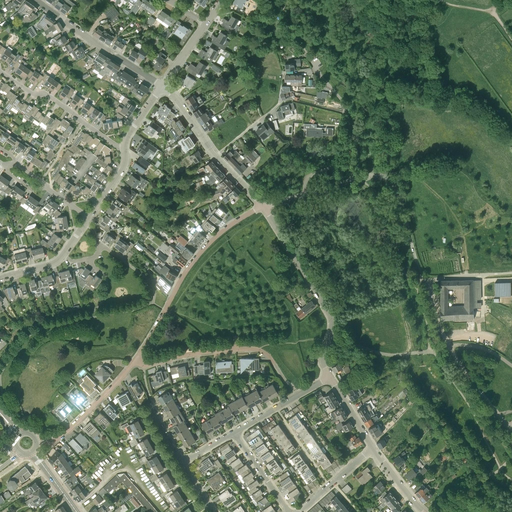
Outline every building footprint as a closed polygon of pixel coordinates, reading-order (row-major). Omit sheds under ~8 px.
[(21,5),(24,0),(12,0),(11,3),(10,2),(7,4),(8,4),(5,6),(8,10),(10,9),(9,7),(13,5),(14,7),(17,4),(18,3),(21,5)] [(54,0),(54,2),(56,4),(54,6),(60,11),(65,3),(67,0),(54,0)] [(144,0),(141,6),(147,10),(151,3),(146,0),(144,0)] [(242,9),(246,0),(237,0),(235,5),(242,9)] [(24,13),(34,7),(26,1),(23,5),(26,8),(23,11),(18,14),(17,13),(13,15),(15,19),(24,13)] [(65,3),(60,11),(65,14),(67,11),(70,13),(74,8),(69,4),(68,5),(65,3)] [(151,3),(147,10),(153,14),(157,7),(151,3)] [(111,26),(120,21),(117,16),(113,9),(115,8),(113,5),(103,12),(111,23),(110,24),(111,26)] [(130,16),(133,12),(137,6),(135,5),(127,15),(130,16)] [(34,7),(24,13),(24,14),(25,15),(23,16),(26,20),(30,18),(31,20),(32,19),(33,20),(34,17),(35,18),(37,16),(38,14),(36,12),(37,12),(36,10),(37,9),(34,7)] [(157,17),(163,21),(168,15),(162,11),(157,17)] [(44,31),(48,28),(47,26),(48,24),(50,26),(54,21),(45,15),(37,26),(42,29),(41,30),(42,31),(43,30),(44,31)] [(168,15),(163,21),(169,25),(173,19),(168,15)] [(236,25),(239,20),(232,16),(229,21),(224,18),(222,21),(223,22),(221,26),(233,34),(235,31),(236,32),(239,27),(236,25)] [(58,22),(49,27),(52,31),(52,32),(57,29),(58,32),(63,29),(58,22)] [(92,34),(99,38),(104,30),(105,30),(110,27),(111,26),(110,24),(108,25),(107,23),(102,26),(101,24),(99,27),(98,26),(96,30),(96,29),(92,34)] [(178,27),(177,26),(174,32),(182,38),(184,35),(188,29),(181,24),(178,27)] [(31,38),(37,34),(31,26),(26,29),(31,38)] [(104,30),(99,38),(101,40),(103,41),(104,41),(104,42),(109,34),(110,34),(112,31),(110,27),(105,30),(104,30)] [(229,34),(225,32),(224,34),(221,32),(218,37),(212,34),(210,37),(213,39),(211,42),(219,47),(224,49),(224,42),(229,34)] [(112,40),(113,39),(115,36),(112,35),(110,34),(109,34),(104,42),(109,45),(112,40)] [(59,46),(61,44),(67,40),(67,41),(69,40),(69,39),(64,36),(63,36),(61,38),(59,37),(58,35),(52,39),(54,42),(56,41),(59,46)] [(113,39),(112,40),(115,42),(112,47),(116,49),(121,42),(117,39),(117,38),(115,36),(113,39)] [(61,44),(63,47),(64,46),(67,51),(75,46),(76,46),(77,45),(72,42),(72,41),(69,43),(68,43),(67,41),(67,40),(61,44)] [(121,42),(116,49),(120,52),(125,44),(121,42)] [(4,61),(10,52),(2,46),(0,48),(0,52),(2,54),(0,56),(0,57),(1,58),(0,59),(2,59),(3,60),(4,61)] [(75,46),(67,51),(69,54),(71,53),(74,57),(76,60),(84,55),(82,52),(86,50),(81,47),(81,46),(78,48),(77,48),(76,46),(75,46)] [(140,49),(135,46),(128,57),(135,61),(138,56),(143,59),(148,52),(141,47),(140,49)] [(214,49),(210,47),(209,49),(207,48),(205,51),(202,49),(198,55),(211,63),(213,60),(212,59),(215,54),(217,55),(219,51),(220,51),(215,48),(214,49)] [(16,61),(17,61),(19,58),(10,52),(4,61),(5,62),(6,62),(7,64),(8,63),(9,64),(11,61),(15,63),(16,61)] [(93,69),(101,64),(101,65),(106,57),(99,52),(94,60),(92,62),(95,63),(94,64),(94,65),(91,67),(93,69)] [(159,71),(164,63),(164,62),(166,59),(165,59),(167,56),(161,52),(158,55),(159,56),(156,60),(157,61),(153,67),(159,71)] [(93,69),(99,72),(101,69),(100,68),(103,65),(105,67),(110,59),(106,57),(101,65),(101,64),(93,69)] [(17,61),(16,61),(15,63),(13,66),(17,69),(15,72),(16,72),(15,74),(17,74),(18,75),(19,75),(25,67),(17,61),(19,58),(17,61)] [(101,69),(99,72),(98,73),(100,74),(100,75),(103,77),(106,72),(108,73),(114,62),(110,59),(105,67),(103,69),(102,69),(101,69)] [(286,71),(295,70),(294,66),(301,66),(300,59),(293,60),(294,63),(285,64),(286,71)] [(106,72),(103,77),(106,78),(108,75),(109,77),(113,71),(115,73),(120,66),(114,62),(108,73),(106,72)] [(201,75),(206,66),(199,62),(196,67),(191,64),(189,67),(187,71),(197,77),(199,73),(201,75)] [(25,67),(19,75),(20,76),(21,77),(22,78),(23,78),(24,78),(26,75),(29,78),(33,73),(25,67)] [(33,73),(29,78),(29,79),(30,80),(31,82),(33,82),(36,79),(39,82),(42,79),(43,77),(38,73),(40,71),(40,69),(38,68),(37,68),(35,71),(33,73)] [(123,83),(128,75),(123,71),(121,73),(119,72),(114,79),(119,82),(120,81),(123,83)] [(43,77),(42,79),(45,82),(43,84),(44,85),(44,86),(45,87),(46,87),(47,88),(53,79),(45,74),(43,77)] [(134,79),(128,75),(123,83),(127,85),(126,87),(131,90),(136,82),(133,81),(134,79)] [(301,83),(302,76),(286,75),(285,81),(291,81),(291,85),(300,86),(301,83)] [(194,80),(187,76),(185,80),(182,78),(178,83),(184,87),(185,86),(189,88),(194,80)] [(62,85),(53,79),(47,88),(48,89),(49,90),(50,91),(51,90),(52,91),(54,88),(58,91),(62,85)] [(0,82),(0,90),(3,92),(4,91),(7,93),(5,96),(8,98),(11,93),(9,91),(11,88),(7,85),(5,84),(4,84),(1,81),(0,82)] [(140,86),(136,84),(131,91),(137,95),(138,94),(142,96),(144,92),(145,93),(148,89),(146,87),(144,86),(141,84),(140,86)] [(282,100),(286,99),(284,93),(291,91),(291,87),(282,86),(283,90),(281,91),(280,94),(282,100)] [(69,98),(73,93),(64,87),(58,95),(59,96),(61,99),(62,98),(63,99),(65,96),(69,98)] [(18,111),(19,109),(22,106),(19,104),(20,103),(18,102),(19,101),(16,98),(17,96),(14,94),(10,100),(5,108),(8,110),(11,108),(12,107),(15,109),(16,109),(18,111)] [(189,105),(201,98),(200,96),(197,98),(195,94),(185,100),(189,105)] [(80,106),(84,101),(75,95),(69,103),(70,104),(72,106),(73,106),(74,106),(76,103),(80,106)] [(125,104),(124,106),(132,112),(135,107),(129,103),(131,101),(125,97),(122,101),(123,102),(125,104)] [(189,105),(192,111),(200,105),(204,103),(203,102),(201,98),(189,105)] [(90,113),(94,108),(86,102),(80,111),(81,111),(83,114),(84,113),(85,114),(87,111),(90,113)] [(295,109),(293,103),(281,106),(282,109),(277,111),(279,120),(285,118),(284,115),(292,113),(291,111),(296,109),(295,109)] [(22,106),(19,109),(22,111),(25,113),(24,114),(24,115),(23,118),(27,120),(36,107),(33,105),(32,107),(28,104),(27,106),(26,105),(25,106),(23,104),(22,106)] [(160,118),(163,121),(164,120),(169,124),(171,121),(176,115),(170,111),(171,110),(167,106),(165,104),(163,106),(162,106),(158,112),(162,115),(160,118)] [(132,112),(124,106),(122,109),(120,107),(119,108),(118,107),(115,111),(117,113),(121,115),(122,113),(128,117),(132,112)] [(41,122),(43,118),(41,117),(42,116),(40,115),(41,113),(38,111),(39,109),(36,107),(27,120),(30,123),(33,121),(34,120),(37,122),(40,124),(41,122)] [(99,119),(103,114),(94,108),(90,113),(88,116),(89,117),(91,120),(92,119),(93,120),(95,117),(99,119)] [(197,118),(204,113),(203,111),(200,108),(193,112),(197,118)] [(202,125),(213,117),(209,110),(206,112),(204,113),(197,118),(202,125)] [(213,117),(202,125),(205,130),(212,126),(214,129),(224,122),(221,119),(218,121),(215,116),(213,117)] [(49,133),(53,127),(58,120),(55,118),(54,120),(50,117),(49,119),(48,118),(47,118),(45,117),(43,118),(41,122),(43,123),(43,124),(47,126),(46,127),(45,131),(49,133)] [(61,136),(65,139),(67,137),(68,138),(70,135),(69,134),(73,128),(69,125),(70,124),(63,118),(60,122),(61,122),(59,124),(66,129),(61,136)] [(174,120),(171,125),(179,137),(184,133),(182,131),(186,128),(180,119),(176,122),(174,120)] [(121,120),(112,122),(113,128),(115,127),(116,128),(119,128),(119,126),(122,126),(121,120)] [(113,128),(112,122),(103,123),(104,129),(107,129),(107,130),(111,129),(111,128),(113,128)] [(163,128),(154,122),(151,126),(150,125),(148,126),(147,127),(147,126),(144,130),(149,134),(149,136),(151,137),(153,137),(155,134),(157,135),(159,131),(160,132),(163,128)] [(274,131),(267,123),(265,126),(264,125),(256,131),(263,139),(274,131)] [(326,128),(316,127),(316,125),(304,125),(304,130),(306,130),(306,136),(322,136),(322,135),(333,136),(334,128),(326,128),(326,133),(322,133),(322,128),(326,128)] [(3,127),(0,130),(0,140),(3,143),(5,140),(9,135),(6,133),(6,132),(6,131),(7,129),(3,127)] [(76,147),(76,146),(81,140),(84,142),(85,140),(88,143),(92,138),(88,135),(85,134),(81,131),(72,144),(76,147)] [(44,139),(55,146),(58,142),(59,143),(60,142),(61,143),(63,141),(64,141),(65,139),(61,136),(60,135),(56,140),(47,134),(44,139)] [(5,140),(11,144),(15,147),(16,147),(19,142),(21,140),(17,137),(16,138),(15,138),(15,139),(9,135),(5,140)] [(191,139),(189,136),(184,140),(185,141),(181,143),(182,143),(184,146),(187,146),(189,149),(195,145),(193,142),(194,141),(192,139),(191,139)] [(88,143),(87,144),(90,146),(93,144),(96,146),(95,148),(96,149),(93,154),(96,156),(99,151),(100,150),(104,145),(99,141),(100,140),(95,137),(93,139),(92,138),(88,143)] [(47,156),(47,155),(52,158),(53,156),(54,153),(53,152),(53,151),(53,150),(55,146),(44,139),(41,143),(50,149),(46,155),(47,156)] [(158,149),(145,140),(143,143),(142,142),(137,150),(139,151),(138,151),(139,152),(139,151),(145,155),(147,151),(153,155),(158,149)] [(16,147),(15,147),(13,150),(18,153),(20,151),(21,151),(23,153),(29,145),(25,142),(24,143),(23,143),(22,144),(19,142),(16,147)] [(76,147),(72,144),(70,147),(69,147),(68,150),(67,150),(65,153),(70,157),(73,154),(74,154),(75,152),(82,156),(85,153),(82,151),(76,146),(76,147)] [(29,145),(23,153),(26,154),(26,156),(24,158),(29,161),(31,158),(35,153),(34,153),(31,151),(32,150),(32,149),(33,148),(29,145)] [(100,150),(102,152),(103,151),(105,159),(103,161),(109,166),(111,163),(110,162),(111,161),(110,161),(111,160),(110,159),(109,152),(111,150),(104,145),(100,150)] [(223,157),(231,164),(240,155),(238,152),(236,150),(233,154),(230,151),(228,153),(227,153),(223,157)] [(199,151),(198,151),(190,156),(192,161),(194,159),(196,162),(202,158),(199,154),(200,154),(199,154),(198,152),(199,151)] [(240,155),(231,164),(234,168),(250,153),(248,151),(243,156),(240,155)] [(250,152),(250,153),(234,168),(240,174),(247,168),(245,166),(246,164),(245,163),(248,160),(251,164),(256,159),(250,152)] [(70,157),(65,153),(62,157),(61,159),(61,160),(59,163),(63,166),(62,166),(68,170),(71,172),(74,168),(67,164),(69,161),(68,160),(70,157)] [(34,160),(34,159),(32,163),(34,164),(34,165),(39,168),(40,166),(44,169),(48,163),(49,164),(51,161),(50,160),(52,158),(47,155),(47,156),(43,162),(36,157),(34,160)] [(150,163),(141,157),(137,162),(136,162),(132,167),(136,169),(137,170),(143,174),(150,163)] [(105,175),(111,167),(109,166),(103,161),(102,161),(100,164),(102,165),(102,166),(104,168),(101,172),(105,175)] [(210,172),(216,167),(212,161),(205,166),(206,167),(204,169),(203,167),(199,169),(200,170),(198,171),(198,173),(195,174),(194,173),(191,174),(192,177),(195,175),(196,176),(198,174),(201,173),(204,171),(208,173),(210,171),(210,172)] [(63,166),(59,163),(50,176),(54,178),(53,179),(56,181),(59,183),(62,180),(63,178),(60,176),(61,175),(58,173),(62,166),(63,166)] [(207,183),(211,181),(221,172),(219,169),(218,169),(218,168),(217,168),(216,167),(210,172),(211,173),(207,176),(210,178),(209,179),(204,181),(204,180),(196,184),(194,185),(195,188),(207,183)] [(95,181),(99,183),(105,175),(101,172),(96,169),(94,172),(95,172),(91,178),(95,180),(95,181)] [(211,181),(207,183),(210,186),(215,181),(217,184),(225,176),(224,175),(224,174),(223,174),(223,173),(221,172),(211,181)] [(146,180),(137,174),(135,177),(132,175),(130,178),(131,179),(129,183),(128,182),(135,188),(138,184),(142,187),(143,188),(146,184),(144,183),(146,180)] [(94,191),(99,183),(95,181),(95,180),(91,178),(91,177),(89,180),(91,182),(90,182),(92,185),(89,189),(92,191),(94,192),(94,191)] [(220,192),(231,182),(226,177),(220,183),(222,185),(218,190),(220,192)] [(6,193),(9,188),(7,186),(10,182),(5,178),(0,185),(5,189),(3,191),(6,193)] [(72,184),(68,181),(63,178),(62,180),(59,183),(60,183),(60,184),(59,186),(63,189),(63,188),(68,191),(72,184)] [(235,186),(231,182),(220,192),(213,195),(210,197),(211,199),(222,194),(227,190),(229,192),(235,186)] [(15,196),(20,189),(15,185),(12,189),(9,188),(6,193),(8,195),(10,193),(15,196)] [(76,185),(74,187),(70,192),(77,197),(79,195),(85,194),(87,195),(88,193),(89,193),(90,194),(92,191),(89,189),(86,186),(84,189),(79,189),(79,187),(76,185)] [(236,196),(241,192),(236,187),(225,198),(227,200),(230,197),(231,197),(234,194),(236,196)] [(129,192),(123,188),(123,189),(121,188),(120,190),(121,191),(118,196),(127,202),(130,197),(132,199),(137,193),(131,189),(129,192)] [(20,203),(24,198),(21,196),(24,192),(20,189),(15,196),(19,199),(18,201),(20,203)] [(29,206),(34,199),(29,196),(26,200),(24,198),(20,203),(23,205),(24,203),(29,206)] [(34,199),(29,206),(34,209),(32,212),(35,213),(37,211),(38,208),(36,206),(39,202),(34,199)] [(49,209),(54,202),(49,199),(44,206),(49,209)] [(113,203),(110,207),(118,213),(120,210),(121,210),(122,210),(123,211),(126,207),(117,201),(117,202),(118,202),(116,204),(115,205),(115,204),(113,203)] [(55,216),(58,211),(56,209),(59,205),(54,202),(49,209),(54,212),(52,215),(55,216)] [(118,213),(110,207),(107,212),(109,213),(109,214),(108,217),(107,216),(110,219),(115,222),(118,218),(117,217),(117,216),(116,216),(118,213)] [(212,212),(213,214),(217,217),(219,214),(223,218),(227,214),(219,207),(217,209),(215,208),(212,212)] [(58,223),(67,221),(66,216),(61,217),(60,214),(61,213),(58,211),(55,216),(55,218),(57,217),(58,223)] [(213,214),(211,216),(210,215),(206,219),(211,223),(213,221),(218,225),(218,224),(219,225),(221,222),(221,221),(221,220),(217,217),(213,214)] [(110,219),(107,216),(106,215),(104,218),(102,218),(102,219),(100,223),(102,225),(100,227),(105,231),(110,230),(109,226),(107,224),(110,219)] [(216,227),(211,223),(206,219),(201,226),(205,231),(208,228),(212,232),(216,227)] [(56,230),(59,232),(63,231),(63,228),(68,227),(67,221),(58,223),(59,229),(56,229),(56,230)] [(196,238),(201,242),(205,237),(202,234),(204,231),(205,232),(199,224),(195,229),(197,230),(193,235),(196,238)] [(50,238),(58,243),(61,238),(57,235),(59,232),(56,230),(55,230),(53,229),(52,232),(54,233),(50,238)] [(110,230),(105,231),(102,236),(104,237),(104,239),(107,241),(108,243),(110,242),(112,244),(113,242),(115,239),(110,235),(111,234),(110,230)] [(115,239),(113,242),(114,241),(116,243),(116,244),(114,246),(119,250),(125,242),(122,239),(122,238),(123,236),(119,233),(115,239)] [(177,240),(178,242),(184,246),(188,242),(181,235),(177,240)] [(43,244),(48,247),(50,245),(54,248),(58,243),(50,238),(47,243),(45,241),(43,244)] [(190,241),(188,244),(193,248),(194,245),(197,247),(201,242),(196,238),(191,243),(190,241)] [(125,242),(119,250),(124,253),(125,250),(126,250),(128,251),(128,252),(134,244),(130,241),(129,243),(128,243),(128,244),(125,242)] [(184,246),(178,242),(176,244),(184,251),(182,253),(189,259),(194,254),(184,246)] [(37,249),(39,257),(44,256),(43,251),(46,250),(46,248),(48,247),(43,244),(43,245),(41,245),(42,247),(37,249)] [(27,249),(29,255),(32,254),(33,259),(39,257),(37,249),(31,250),(30,248),(27,249)] [(19,253),(22,262),(27,260),(26,256),(29,255),(27,249),(24,249),(25,252),(19,253)] [(16,263),(22,262),(19,253),(14,255),(13,252),(10,253),(12,259),(15,258),(16,263)] [(160,252),(158,254),(157,256),(164,262),(167,258),(160,252)] [(172,258),(174,260),(173,261),(178,265),(179,264),(183,267),(187,262),(176,253),(172,258)] [(1,257),(0,257),(0,266),(1,267),(4,263),(7,264),(10,259),(7,257),(6,260),(1,257)] [(85,284),(90,276),(88,275),(88,274),(90,271),(85,268),(84,270),(82,268),(78,269),(79,273),(81,274),(80,276),(78,278),(79,279),(82,281),(81,281),(85,284)] [(69,270),(63,272),(66,281),(67,283),(70,282),(70,281),(71,282),(71,283),(76,282),(73,272),(73,273),(70,274),(69,273),(69,270)] [(174,281),(177,275),(169,271),(166,276),(174,281)] [(67,287),(66,281),(63,272),(58,273),(59,276),(58,277),(56,278),(56,277),(55,277),(58,287),(61,286),(61,288),(67,287)] [(58,287),(55,277),(56,278),(53,278),(52,278),(51,275),(46,276),(48,286),(52,285),(52,286),(53,286),(54,288),(58,287)] [(90,276),(85,284),(90,287),(91,284),(95,286),(100,278),(96,275),(94,278),(93,278),(91,276),(91,275),(90,276)] [(171,286),(160,275),(160,277),(160,276),(162,278),(154,286),(159,291),(161,289),(162,291),(163,290),(167,294),(169,291),(168,290),(171,286)] [(48,286),(46,276),(41,278),(41,280),(42,281),(41,282),(38,282),(38,281),(38,282),(41,291),(45,290),(45,289),(45,288),(45,287),(48,286)] [(41,291),(38,282),(35,283),(35,282),(34,279),(28,281),(31,290),(32,294),(36,293),(36,292),(41,291)] [(440,283),(441,322),(474,321),(474,310),(482,310),(481,282),(440,283)] [(16,289),(16,290),(19,299),(23,297),(23,296),(24,295),(23,294),(27,293),(24,284),(19,285),(20,288),(19,289),(17,290),(17,289),(16,289)] [(19,299),(16,290),(14,290),(13,290),(12,287),(7,288),(9,298),(13,297),(13,298),(14,298),(14,300),(19,299)] [(300,318),(315,305),(311,301),(301,309),(296,303),(294,305),(299,312),(296,314),(300,318)] [(243,371),(259,370),(259,363),(255,363),(255,358),(240,359),(241,373),(243,371)] [(350,365),(347,361),(346,359),(332,367),(335,372),(343,368),(341,365),(342,365),(345,363),(347,367),(344,369),(347,374),(352,371),(349,366),(350,365)] [(225,361),(224,360),(216,360),(216,361),(217,373),(234,372),(233,364),(230,364),(230,361),(225,361)] [(210,365),(210,362),(210,361),(204,362),(204,365),(200,365),(200,366),(199,366),(199,365),(194,366),(195,378),(200,378),(199,370),(204,369),(204,374),(211,373),(210,369),(211,369),(211,364),(210,365)] [(108,367),(108,366),(105,365),(103,366),(103,367),(100,372),(99,371),(96,375),(98,377),(98,378),(97,378),(100,380),(100,379),(103,382),(106,378),(106,377),(109,374),(110,375),(113,371),(112,370),(113,370),(109,366),(108,367)] [(181,367),(181,366),(182,366),(182,365),(170,368),(172,376),(172,375),(179,373),(180,377),(183,377),(182,377),(182,378),(190,376),(188,368),(189,370),(186,371),(185,366),(181,367)] [(155,381),(156,386),(163,384),(162,381),(165,381),(164,379),(167,378),(165,371),(162,372),(161,370),(156,372),(157,374),(153,375),(155,381)] [(84,388),(90,395),(96,389),(94,386),(96,384),(88,376),(80,384),(85,388),(84,388)] [(143,392),(138,383),(134,385),(133,386),(131,384),(128,386),(135,400),(139,398),(137,395),(143,392)] [(273,384),(266,388),(271,398),(275,395),(276,397),(279,395),(273,384)] [(80,393),(78,392),(79,391),(77,388),(74,391),(75,392),(74,393),(72,392),(69,394),(71,396),(68,399),(74,404),(76,401),(80,405),(86,398),(81,393),(80,393)] [(271,398),(266,388),(259,392),(262,399),(263,401),(263,400),(265,403),(268,401),(267,400),(271,398)] [(352,401),(359,397),(356,393),(358,392),(355,388),(350,391),(352,395),(349,397),(352,401)] [(262,399),(259,392),(257,390),(250,394),(255,403),(256,405),(260,402),(259,401),(262,399)] [(162,405),(163,404),(173,398),(169,391),(159,397),(161,401),(160,402),(162,405)] [(326,400),(327,403),(336,398),(332,392),(324,397),(320,391),(315,394),(320,403),(326,400)] [(131,402),(128,395),(126,393),(123,394),(120,396),(118,394),(115,398),(118,401),(122,407),(131,402)] [(255,403),(250,394),(243,398),(248,406),(249,409),(252,407),(251,406),(255,403)] [(248,406),(243,398),(242,397),(235,401),(241,410),(242,412),(244,410),(244,409),(248,406)] [(167,411),(177,405),(173,398),(163,404),(165,408),(164,409),(166,412),(167,411)] [(336,398),(327,403),(330,406),(331,409),(340,404),(336,398)] [(361,416),(367,412),(375,407),(371,400),(368,402),(367,401),(363,404),(365,407),(357,411),(361,416)] [(241,410),(235,401),(228,405),(229,406),(234,416),(238,414),(237,413),(241,410)] [(113,419),(117,415),(114,412),(116,410),(109,403),(104,408),(113,419)] [(68,415),(67,414),(72,409),(67,404),(60,411),(59,410),(56,413),(63,420),(68,415)] [(171,418),(181,412),(177,405),(167,411),(169,415),(168,416),(170,419),(171,418)] [(234,416),(229,406),(222,410),(227,420),(228,421),(231,419),(230,418),(234,416)] [(330,417),(332,419),(344,412),(341,407),(335,411),(331,414),(332,416),(330,417)] [(227,420),(222,410),(215,414),(216,416),(221,425),(224,424),(223,422),(227,420)] [(94,418),(104,429),(111,423),(100,412),(94,418)] [(174,426),(184,420),(185,420),(181,412),(171,418),(174,422),(173,423),(174,426)] [(344,412),(332,419),(330,420),(332,424),(335,422),(334,422),(339,418),(341,421),(347,417),(344,412)] [(367,412),(361,416),(364,421),(370,417),(367,412)] [(364,422),(367,427),(373,423),(373,422),(376,420),(380,418),(377,413),(373,415),(374,416),(373,417),(364,422)] [(295,415),(293,417),(290,418),(288,420),(292,425),(299,419),(296,415),(295,415)] [(221,425),(216,416),(209,420),(214,429),(215,430),(218,429),(217,427),(221,425)] [(296,430),(303,424),(299,419),(292,425),(295,430),(296,430)] [(178,433),(188,427),(184,420),(174,426),(176,430),(175,431),(177,434),(178,433)] [(214,429),(209,420),(202,424),(208,434),(211,433),(210,431),(214,429)] [(318,423),(321,422),(320,420),(317,421),(317,422),(313,425),(316,429),(318,427),(316,425),(318,423)] [(129,433),(134,431),(141,427),(138,421),(129,425),(128,423),(121,426),(123,429),(126,427),(129,433)] [(353,427),(350,421),(343,425),(341,422),(336,426),(337,429),(338,428),(340,430),(339,431),(339,432),(344,429),(346,432),(353,427)] [(98,436),(101,433),(90,422),(84,428),(93,438),(97,435),(98,436)] [(274,427),(272,428),(270,429),(274,434),(281,429),(278,424),(277,425),(274,427)] [(299,434),(307,429),(303,424),(296,430),(299,434)] [(369,429),(371,434),(380,429),(377,425),(376,425),(369,429)] [(141,427),(134,431),(135,434),(132,436),(133,439),(129,441),(131,444),(137,441),(135,438),(144,433),(141,427)] [(181,441),(182,440),(192,434),(188,427),(178,433),(181,437),(179,438),(181,441)] [(281,429),(274,434),(277,439),(285,434),(281,429)] [(302,439),(303,439),(310,434),(307,429),(299,434),(302,439)] [(380,429),(371,434),(374,438),(382,433),(380,429)] [(252,445),(254,444),(261,439),(256,431),(249,436),(252,440),(250,441),(252,445)] [(83,436),(80,433),(76,437),(73,438),(69,443),(78,453),(83,448),(87,449),(87,444),(90,442),(84,435),(83,436)] [(196,441),(192,434),(182,440),(185,444),(183,445),(185,448),(196,441)] [(285,434),(277,439),(281,445),(281,444),(288,439),(285,434)] [(306,444),(314,439),(310,434),(303,439),(306,444)] [(380,448),(386,444),(385,442),(391,438),(389,434),(383,438),(383,439),(377,443),(380,448)] [(357,439),(355,435),(353,436),(351,438),(350,438),(352,442),(351,442),(350,441),(348,443),(352,449),(362,443),(359,437),(357,439)] [(140,442),(143,449),(151,445),(147,438),(140,442)] [(261,439),(254,444),(257,448),(255,449),(258,453),(260,451),(266,447),(261,439)] [(289,439),(288,439),(281,444),(284,449),(292,444),(289,439)] [(310,449),(317,444),(314,439),(306,444),(310,449)] [(292,444),(284,449),(288,454),(296,449),(292,444)] [(313,454),(321,449),(317,444),(310,449),(313,454)] [(151,445),(143,449),(142,450),(141,451),(142,453),(144,453),(145,452),(147,455),(154,451),(151,445)] [(48,460),(52,464),(61,453),(66,448),(63,446),(60,449),(61,450),(60,450),(59,449),(58,451),(57,450),(48,460)] [(222,452),(227,459),(234,455),(236,453),(234,449),(231,451),(229,447),(222,452)] [(266,447),(260,451),(262,455),(260,457),(263,461),(265,459),(272,455),(266,447)] [(317,459),(324,454),(321,449),(313,454),(317,459)] [(61,453),(52,464),(52,465),(57,462),(58,464),(65,459),(61,453)] [(291,459),(295,464),(302,459),(299,454),(291,459)] [(320,464),(328,459),(324,454),(317,459),(320,464)] [(462,454),(458,458),(464,463),(467,459),(462,454)] [(234,455),(227,459),(233,467),(235,466),(241,462),(242,461),(239,457),(237,459),(234,455)] [(272,455),(265,459),(268,463),(266,464),(268,468),(277,462),(272,455)] [(395,459),(394,460),(399,466),(405,461),(402,457),(402,458),(400,455),(395,459)] [(149,461),(153,467),(160,462),(156,456),(149,461)] [(204,475),(208,472),(206,470),(214,465),(208,458),(200,463),(202,465),(199,467),(204,475)] [(65,459),(58,464),(60,466),(55,469),(56,471),(68,462),(65,459)] [(302,459),(295,464),(298,469),(298,468),(306,463),(302,459)] [(330,465),(331,464),(328,459),(320,464),(324,469),(325,468),(327,467),(330,465)] [(63,471),(70,466),(68,462),(56,471),(57,472),(62,469),(63,471)] [(160,462),(153,467),(150,468),(154,474),(155,473),(156,473),(164,469),(160,462)] [(241,462),(235,466),(240,474),(247,469),(249,468),(246,464),(244,465),(241,462)] [(277,462),(268,468),(271,473),(273,471),(276,475),(282,470),(277,462)] [(306,463),(298,468),(302,474),(310,468),(306,463)] [(69,473),(73,470),(70,466),(63,471),(65,473),(60,477),(61,478),(69,473)] [(70,490),(71,490),(77,485),(79,484),(76,479),(77,479),(74,475),(81,470),(78,466),(73,470),(69,473),(72,477),(64,482),(70,490)] [(363,485),(372,477),(368,472),(370,470),(367,467),(361,472),(362,472),(363,474),(358,479),(363,485)] [(310,468),(302,474),(305,479),(313,473),(310,468)] [(406,475),(409,479),(416,474),(412,468),(409,471),(409,472),(406,475)] [(247,469),(240,474),(246,482),(252,477),(254,476),(252,472),(250,473),(247,469)] [(283,486),(292,480),(286,472),(279,477),(282,481),(280,482),(283,486)] [(159,478),(163,484),(170,479),(166,473),(159,478)] [(216,490),(223,485),(222,483),(224,481),(219,473),(210,479),(211,480),(208,481),(214,490),(215,489),(216,490)] [(313,473),(305,479),(309,483),(312,481),(314,480),(316,478),(313,473)] [(135,495),(137,498),(142,494),(124,474),(119,478),(122,481),(130,490),(135,495)] [(122,481),(119,478),(117,475),(104,487),(109,492),(113,488),(115,486),(122,481)] [(246,482),(251,489),(256,486),(260,484),(257,480),(255,481),(252,477),(246,482)] [(13,480),(10,480),(10,479),(10,480),(8,482),(7,481),(7,482),(7,485),(6,485),(7,486),(9,488),(10,488),(12,488),(12,489),(13,489),(13,488),(15,486),(15,487),(16,486),(15,486),(16,483),(15,483),(14,481),(13,481),(14,480),(13,480)] [(170,479),(163,484),(167,490),(174,485),(170,479)] [(290,492),(297,487),(292,480),(283,486),(285,490),(287,488),(290,492)] [(371,489),(376,495),(385,487),(380,481),(371,489)] [(22,497),(39,487),(36,482),(22,490),(24,493),(20,495),(22,497)] [(419,498),(425,492),(431,487),(428,484),(425,487),(421,483),(414,489),(417,491),(415,493),(419,498)] [(346,494),(352,489),(347,484),(342,489),(346,494)] [(75,495),(82,490),(77,485),(71,490),(75,495)] [(251,489),(249,491),(254,499),(261,494),(263,493),(260,489),(258,490),(256,486),(251,489)] [(109,492),(104,487),(98,492),(103,497),(109,492)] [(303,495),(297,487),(290,492),(288,493),(291,497),(293,496),(296,500),(303,495)] [(26,505),(32,501),(43,493),(40,488),(31,494),(33,496),(24,502),(26,505)] [(225,505),(226,505),(227,507),(232,504),(231,504),(237,499),(234,495),(233,495),(232,493),(231,494),(228,489),(219,495),(224,501),(223,502),(225,505)] [(86,496),(82,490),(75,495),(79,501),(86,496)] [(132,497),(135,495),(130,490),(128,491),(128,492),(126,494),(124,496),(127,499),(131,496),(132,497)] [(167,494),(166,494),(168,497),(170,496),(174,501),(181,496),(177,490),(173,493),(171,491),(167,494)] [(380,510),(382,508),(394,497),(389,492),(387,494),(385,491),(381,495),(383,498),(385,500),(378,507),(380,510)] [(425,492),(419,498),(423,503),(432,495),(431,494),(430,493),(427,494),(425,492)] [(43,493),(32,501),(34,504),(36,507),(40,504),(40,505),(45,502),(43,500),(47,497),(43,493)] [(261,494),(254,499),(260,507),(267,502),(269,501),(266,496),(264,498),(261,494)] [(96,505),(103,500),(99,495),(92,500),(96,505)] [(181,496),(174,501),(170,503),(174,509),(175,508),(177,511),(183,507),(181,505),(185,502),(181,496)] [(336,496),(333,498),(331,499),(331,500),(335,505),(340,501),(336,496)] [(382,508),(380,510),(382,511),(390,506),(392,508),(391,509),(393,511),(395,511),(401,507),(398,503),(399,503),(394,497),(382,508)] [(100,511),(110,506),(105,500),(104,499),(103,500),(96,505),(97,506),(88,511),(100,511)] [(340,501),(335,505),(339,510),(344,505),(340,501)] [(267,502),(260,507),(263,511),(267,511),(274,508),(271,504),(269,505),(267,502)]
